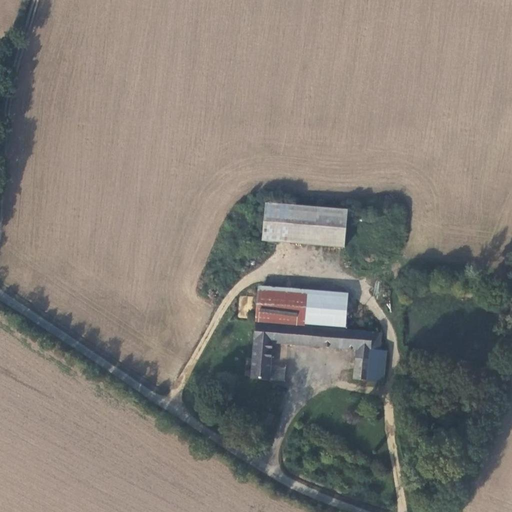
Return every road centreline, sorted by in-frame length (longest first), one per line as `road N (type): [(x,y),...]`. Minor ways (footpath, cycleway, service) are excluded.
road 1 (unknown): [(388,385),(396,365),(393,332),(353,286),(257,273),(195,414)]
road 2 (unclassified): [(275,468),(0,283)]
road 3 (track): [(34,0),(10,95),(0,220)]
road 4 (track): [(401,511),(388,385)]
